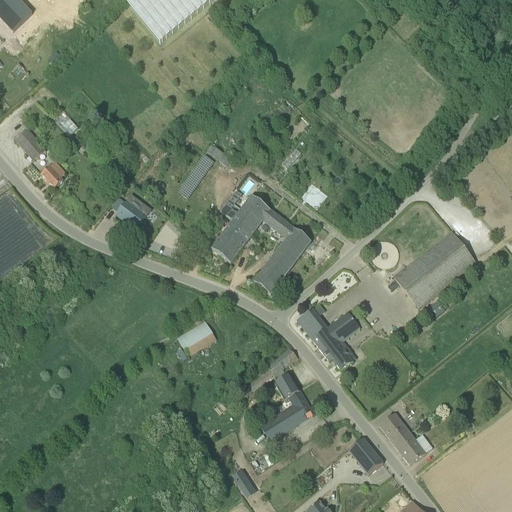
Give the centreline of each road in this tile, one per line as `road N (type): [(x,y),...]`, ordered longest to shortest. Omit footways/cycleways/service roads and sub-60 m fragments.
road 1 (unclassified): [(274,323),(68,231),(0,161)]
road 2 (unclassified): [(431,511),(274,323)]
road 3 (unclassified): [(274,323),(441,165)]
